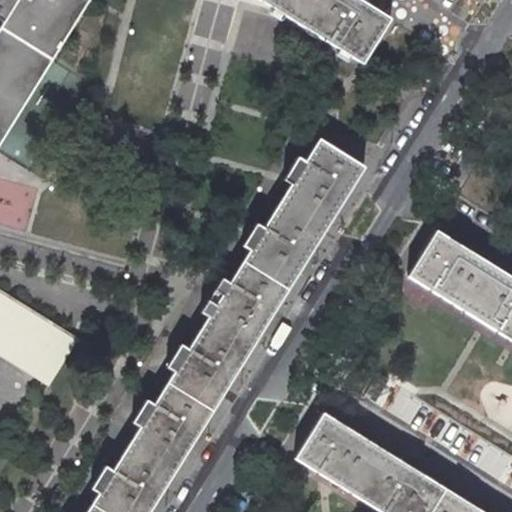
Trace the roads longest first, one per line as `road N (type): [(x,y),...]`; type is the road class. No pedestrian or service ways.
road 1 (residential): [(511,508),(282,371)]
road 2 (unclassified): [(282,371),(387,215),(398,184)]
road 3 (unclassified): [(398,184),(510,11)]
road 4 (unclassified): [(195,511),(238,443),(239,413),(251,393),(282,371)]
road 5 (residential): [(398,184),(511,254)]
